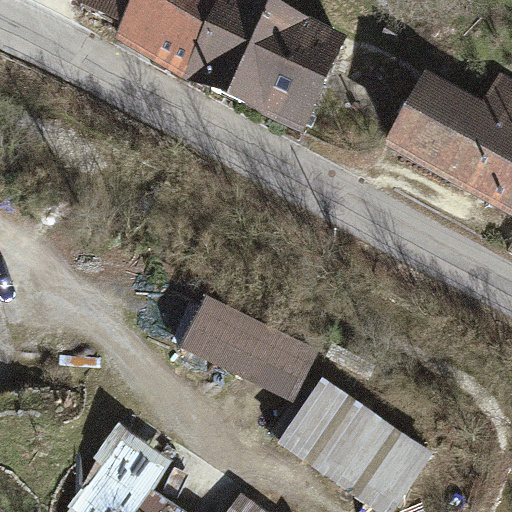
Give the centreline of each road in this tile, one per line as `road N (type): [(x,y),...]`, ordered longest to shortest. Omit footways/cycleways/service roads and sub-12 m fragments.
road 1 (unclassified): [(0,29),(511,287)]
road 2 (track): [(280,511),(161,417),(103,317),(52,264),(0,237)]
